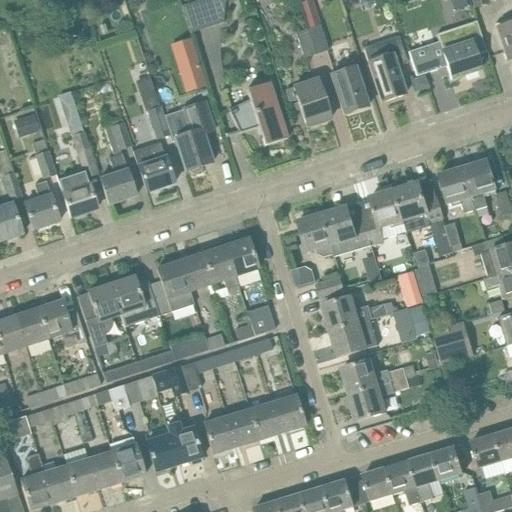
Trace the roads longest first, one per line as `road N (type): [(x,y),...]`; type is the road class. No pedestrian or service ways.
road 1 (residential): [(340,464),(258,196)]
road 2 (residential): [(0,282),(258,196)]
road 3 (residential): [(258,196),(511,110)]
road 4 (residential): [(340,464),(511,412)]
